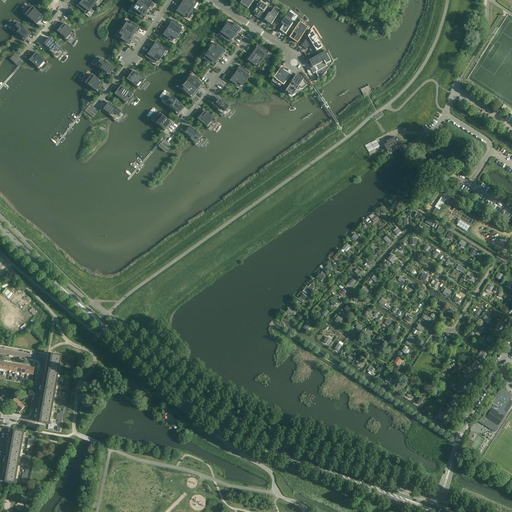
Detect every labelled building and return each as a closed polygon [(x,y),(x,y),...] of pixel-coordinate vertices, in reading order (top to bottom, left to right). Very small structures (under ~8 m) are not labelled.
[(93,7),(83,0),(80,4),(79,3),(76,6),(87,15),(93,7)] [(140,0),(137,5),(147,11),(150,7),(151,7),(153,4),(146,0),(140,0)] [(184,0),(182,4),(192,11),(197,3),(192,0),(184,0)] [(248,9),(254,0),(242,0),(240,4),(248,9)] [(256,17),(259,19),(270,4),(266,1),(265,3),(261,0),(257,5),(256,6),(257,6),(252,13),(257,16),(256,17)] [(192,11),(182,4),(179,9),(177,8),(175,11),(187,18),(192,11)] [(147,11),(137,5),(132,13),(143,20),(145,17),(144,16),(147,11)] [(265,21),(271,25),(281,10),(275,6),(272,11),(271,10),(269,13),(269,14),(267,16),(268,16),(265,21)] [(38,12),(34,9),(27,17),(31,20),(36,25),(40,21),(39,21),(42,17),(43,18),(43,17),(38,12)] [(280,31),(282,32),(285,34),(292,24),(290,22),(294,16),(289,13),(284,19),(281,24),(284,25),(280,30),(280,31)] [(167,27),(177,34),(179,35),(182,30),(181,29),(182,27),(178,24),(177,23),(172,20),(170,23),(171,23),(170,25),(169,25),(167,27)] [(123,29),(133,36),(136,31),(138,32),(140,29),(128,21),(123,29)] [(231,22),(229,24),(227,23),(224,28),(225,29),(236,37),(238,34),(237,33),(238,32),(239,32),(241,29),(235,25),(231,22)] [(69,28),(64,23),(63,24),(64,25),(61,29),(60,28),(57,31),(62,36),(66,39),(73,32),(69,28)] [(293,40),(297,44),(304,33),(305,32),(302,30),(301,29),(304,26),(301,24),(300,23),(289,38),(290,38),(291,37),(294,39),(293,40)] [(31,34),(29,33),(25,29),(26,28),(23,26),(22,26),(19,24),(16,27),(17,28),(14,31),(13,31),(25,42),(29,37),(28,36),(30,34),(31,35),(31,34)] [(172,42),(174,39),(176,40),(179,35),(177,34),(167,27),(165,30),(166,31),(165,33),(164,32),(162,35),(168,39),(172,42)] [(236,37),(225,29),(224,28),(220,33),(222,34),(220,37),(225,40),(230,44),(232,41),(231,41),(233,39),(234,39),(236,37)] [(133,36),(123,29),(118,37),(129,44),(131,41),(130,40),(133,36)] [(312,31),(302,46),(306,49),(305,50),(306,50),(311,41),(313,44),(312,44),(316,51),(322,48),(320,45),(319,43),(318,41),(315,42),(313,39),(315,36),(312,32),(312,31)] [(47,41),(43,45),(54,56),(55,55),(54,54),(57,51),(58,52),(61,49),(58,46),(59,45),(56,43),(55,44),(49,38),(48,39),(49,39),(47,41)] [(150,49),(160,56),(162,57),(165,52),(163,51),(165,49),(161,46),(155,42),(153,45),(154,45),(153,47),(152,47),(150,49)] [(223,55),(225,52),(214,44),(209,51),(218,58),(222,54),(223,55)] [(254,53),(263,60),(269,52),(258,44),(255,47),(257,48),(254,53)] [(155,64),(157,61),(159,63),(162,57),(160,56),(150,49),(148,52),(149,53),(148,55),(147,54),(145,57),(151,61),(155,64)] [(214,67),(217,64),(215,63),(218,58),(209,51),(203,59),(214,67)] [(325,52),(309,61),(311,64),(313,68),(316,73),(327,67),(326,65),(330,62),(327,55),(325,52)] [(48,63),(43,59),(42,57),(36,53),(37,54),(33,58),(32,57),(29,61),(34,65),(38,69),(45,61),(47,63),(48,63)] [(263,60),(254,53),(250,58),(249,57),(247,60),(258,68),(263,60)] [(97,67),(100,70),(109,77),(113,72),(112,71),(113,69),(114,70),(115,69),(108,64),(109,63),(106,61),(105,62),(102,59),(99,63),(100,63),(98,67),(97,67)] [(249,77),(248,76),(249,73),(245,70),(239,66),(237,69),(238,69),(237,71),(236,70),(234,73),(246,82),(249,77)] [(281,68),(271,81),(272,82),(272,81),(273,80),(275,81),(275,82),(276,82),(281,85),(282,84),(283,85),(290,75),(281,69),(281,68)] [(133,72),(130,76),(127,79),(132,84),(136,87),(140,82),(143,83),(145,80),(139,75),(133,71),(133,72)] [(239,88),(241,85),(242,87),(246,82),(234,73),(232,76),(233,77),(232,78),(231,78),(229,80),(235,85),(239,88)] [(307,86),(301,77),(300,79),(298,78),(299,77),(296,75),(285,91),(292,96),(307,86)] [(92,88),(97,92),(100,89),(99,88),(103,84),(103,85),(104,84),(98,80),(94,77),(88,85),(92,88)] [(194,77),(192,79),(190,77),(186,82),(188,83),(197,91),(200,89),(199,88),(200,86),(201,87),(203,85),(198,80),(194,77)] [(197,91),(188,83),(186,82),(182,87),(184,88),(182,90),(186,94),(192,98),(194,96),(193,95),(194,93),(195,94),(197,91)] [(128,97),(131,98),(133,95),(127,90),(121,86),(121,87),(118,91),(117,91),(115,94),(120,99),(124,102),(128,97)] [(210,105),(218,111),(223,115),(222,114),(225,111),(227,112),(229,109),(225,105),(226,104),(223,102),(222,103),(216,97),(216,98),(216,99),(215,100),(214,100),(210,105)] [(184,109),(184,108),(178,103),(179,102),(176,100),(175,100),(172,98),(169,101),(170,102),(167,105),(166,105),(178,115),(182,111),(181,110),(183,108),(184,109)] [(115,107),(115,108),(108,103),(109,104),(107,106),(106,106),(102,110),(115,120),(115,119),(117,115),(118,116),(121,113),(118,110),(118,109),(116,107),(115,107)] [(511,115),(511,109),(503,104),(501,108),(511,115)] [(203,124),(207,127),(214,119),(210,116),(204,111),(204,112),(205,112),(201,116),(197,119),(203,124)] [(172,123),(166,119),(162,115),(156,123),(159,127),(165,131),(168,128),(167,127),(170,123),(171,124),(172,123)] [(190,128),(189,128),(188,130),(187,129),(183,134),(195,144),(196,143),(195,143),(198,139),(199,140),(202,137),(199,134),(199,133),(196,131),(196,132),(189,127),(190,128)] [(401,145),(398,138),(395,140),(393,137),(394,138),(386,142),(386,140),(385,140),(387,144),(384,145),(387,152),(401,145)] [(460,220),(456,226),(466,232),(470,226),(460,220)] [(439,227),(437,230),(436,231),(441,235),(442,234),(445,230),(439,227)] [(387,260),(390,263),(391,262),(392,263),(396,259),(395,258),(395,257),(391,254),(387,260)] [(490,258),(485,255),(482,260),(487,263),(490,258)] [(448,259),(445,263),(449,266),(449,265),(452,267),(454,264),(451,262),(452,261),(448,259)] [(458,265),(456,269),(463,274),(466,269),(458,265)] [(360,277),(362,275),(364,272),(361,269),(359,271),(357,269),(354,272),(360,277)] [(473,281),(476,277),(477,276),(472,273),(471,273),(468,271),(466,275),(469,277),(469,278),(473,281)] [(316,278),(320,282),(321,282),(322,283),(325,279),(324,278),(320,274),(316,278)] [(352,279),(348,284),(346,286),(349,289),(351,287),(356,282),(352,279)] [(440,284),(436,281),(435,282),(433,280),(431,283),(434,285),(432,286),(436,289),(440,284)] [(369,291),(364,286),(361,290),(366,295),(369,291)] [(356,302),(359,299),(360,298),(356,295),(353,299),(353,300),(352,301),(355,304),(356,302)] [(384,307),(386,303),(388,301),(382,298),(381,299),(378,303),(384,307)] [(289,309),(286,312),(284,315),(287,318),(290,315),(291,317),(294,313),(293,312),(289,309)] [(450,310),(447,315),(452,318),(455,313),(450,310)] [(501,331),(505,325),(501,322),(501,323),(498,321),(495,327),(501,331)] [(306,323),(302,328),(307,332),(311,327),(306,323)] [(493,342),(495,338),(490,334),(487,338),(493,342)] [(412,337),(409,336),(407,339),(410,340),(409,341),(415,344),(417,341),(412,337)] [(331,340),(327,337),(323,342),(324,342),(323,344),(327,346),(328,345),(331,340)] [(483,360),(485,357),(487,354),(481,351),(478,356),(483,360)] [(49,372),(58,373),(61,356),(52,355),(49,372)] [(55,390),(58,373),(49,372),(46,389),(55,390)] [(469,374),(465,380),(465,381),(468,383),(473,377),(469,374)] [(385,382),(392,386),(394,383),(387,378),(385,382)] [(403,389),(398,385),(394,391),(400,394),(401,393),(403,389)] [(499,391),(492,402),(479,422),(495,432),(506,414),(503,412),(511,398),(511,395),(511,394),(501,388),(500,391),(499,391)] [(52,407),(55,390),(46,389),(43,406),(52,407)] [(16,407),(20,403),(16,398),(12,403),(16,407)] [(20,403),(16,407),(20,412),(25,407),(20,403)] [(52,407),(43,406),(40,423),(49,424),(52,407)] [(167,408),(164,411),(161,415),(172,426),(179,419),(167,408)] [(438,410),(435,415),(440,418),(442,419),(445,415),(443,414),(443,413),(438,410)] [(184,428),(180,434),(185,437),(189,431),(184,428)] [(12,448),(21,449),(24,432),(15,431),(12,448)] [(12,448),(9,465),(18,466),(21,449),(12,448)] [(18,466),(9,465),(6,482),(15,483),(18,466)]
